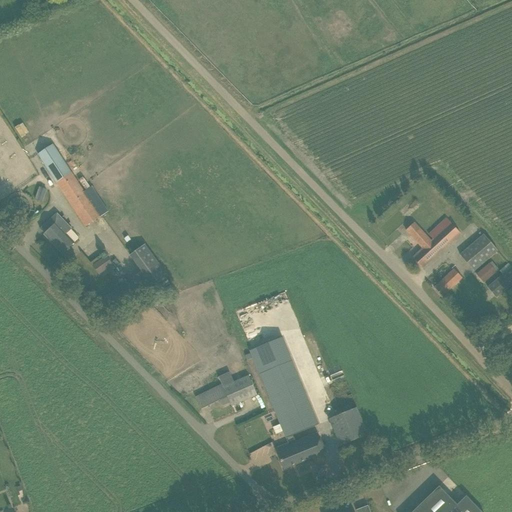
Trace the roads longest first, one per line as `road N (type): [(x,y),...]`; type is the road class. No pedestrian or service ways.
road 1 (track): [(511,395),(135,0)]
road 2 (unclassified): [(273,504),(0,232)]
road 3 (unclassified): [(273,504),(511,419)]
